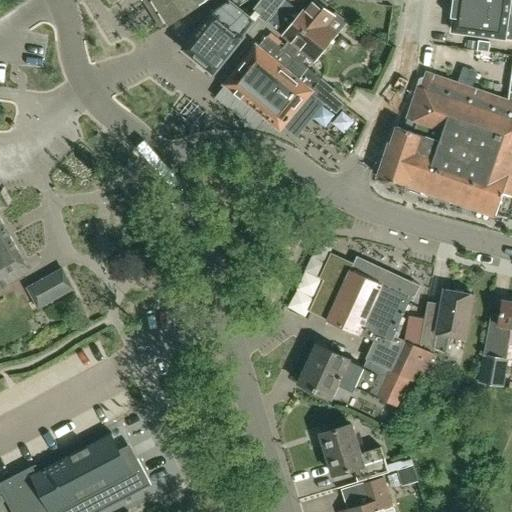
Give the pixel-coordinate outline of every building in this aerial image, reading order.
[(155,0),(170,24),(209,0),(155,0)] [(206,21),(184,48),(214,74),(257,21),(256,20),(260,15),(256,12),(252,17),(230,0),(229,0),(212,12),(213,14),(207,21),(206,21)] [(267,0),(279,9),(284,3),(285,0),(267,0)] [(511,0),(457,0),(453,31),(504,38),(511,38),(511,0)] [(301,16),(284,3),(279,9),(270,20),(286,33),(285,35),(283,37),(289,41),(290,40),(310,56),(315,61),(336,36),(325,27),(334,16),(333,15),(315,1),(305,14),(303,12),(301,16)] [(311,93),(322,81),(302,65),(310,56),(290,40),(289,41),(281,50),(277,47),(282,42),(271,33),(267,38),(267,39),(260,48),(256,45),(241,65),(226,84),(281,130),(282,128),(303,104),(314,114),(323,103),(311,93)] [(478,41),(477,51),(489,53),(490,43),(478,41)] [(511,188),(511,66),(507,99),(472,87),(477,73),(462,68),(457,82),(428,72),(422,89),(418,88),(404,130),(398,128),(392,144),(390,144),(379,177),(408,187),(408,188),(425,193),(496,217),(504,193),(510,195),(511,188)] [(324,101),(336,112),(342,104),(330,94),(324,101)] [(19,266),(24,264),(0,219),(0,207),(12,201),(4,186),(2,187),(0,183),(0,288),(24,275),(19,266)] [(305,265),(317,269),(323,254),(311,250),(305,265)] [(30,286),(27,288),(38,308),(72,290),(73,289),(62,269),(30,286)] [(389,349),(412,300),(351,272),(328,321),(389,349)] [(307,305),(314,286),(296,279),(289,298),(307,305)] [(439,325),(425,322),(421,344),(446,356),(449,356),(452,337),(465,339),(473,296),(466,295),(464,291),(456,290),(453,292),(446,291),(439,325)] [(485,354),(507,358),(511,331),(511,302),(504,301),(499,326),(488,324),(483,354),(485,354)] [(424,349),(404,340),(389,371),(409,381),(420,385),(434,355),(424,349)] [(349,361),(316,346),(299,385),(331,399),(337,385),(353,392),(355,386),(397,406),(409,381),(389,371),(388,374),(366,364),(364,368),(349,361)] [(507,358),(485,354),(483,354),(478,382),(504,387),(509,359),(507,358)] [(358,481),(389,472),(382,448),(360,454),(351,424),(322,433),(334,473),(354,468),(358,481)] [(99,511),(151,485),(137,459),(129,463),(122,449),(115,452),(107,436),(39,471),(36,473),(33,468),(32,466),(0,482),(0,489),(8,505),(11,511),(99,511)] [(412,465),(396,471),(400,482),(416,477),(412,465)] [(368,504),(348,510),(345,511),(380,511),(379,507),(391,504),(383,478),(362,484),(368,504)]
